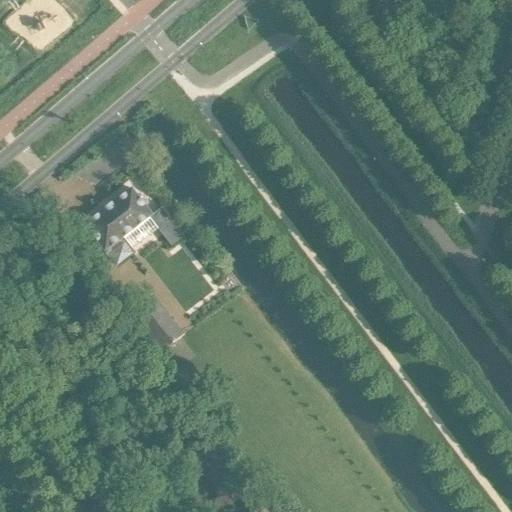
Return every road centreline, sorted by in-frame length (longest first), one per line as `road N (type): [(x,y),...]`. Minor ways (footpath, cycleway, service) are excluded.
road 1 (secondary): [(0,206),(244,0)]
road 2 (secondary): [(187,0),(0,158)]
road 3 (unclassified): [(72,511),(0,413)]
